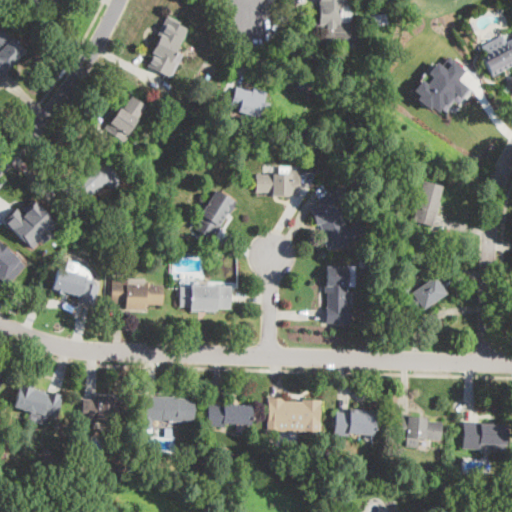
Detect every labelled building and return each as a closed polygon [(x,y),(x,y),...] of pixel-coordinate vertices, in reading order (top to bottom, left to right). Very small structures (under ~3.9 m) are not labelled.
[(54,0),(52,3),(50,2),(42,18),(25,9),(28,3),(23,0),(54,0)] [(345,0),(345,4),(348,4),(350,7),(352,13),(351,18),(349,22),(349,41),(320,41),(320,30),(311,30),(311,21),(318,21),(318,0),(345,0)] [(182,54),(171,78),(147,66),(153,54),(151,53),(159,35),(157,34),(167,15),(188,25),(176,51),(182,54)] [(7,70),(0,77),(0,30),(1,29),(25,52),(7,70)] [(511,38),(511,65),(491,76),(481,57),(485,55),(481,46),(502,35),(505,42),(511,38)] [(435,60),(410,92),(439,114),(450,99),(456,103),(469,88),(457,79),(464,70),(447,57),(441,65),(435,60)] [(379,87),(375,94),(367,89),(371,83),(379,87)] [(202,89),(198,96),(192,93),(196,86),(202,89)] [(251,91),(252,91),(253,87),(266,92),(259,116),(229,106),(236,86),(251,91)] [(128,134),(123,142),(104,129),(112,116),(127,95),(146,107),(128,134)] [(339,126),(332,119),(339,113),(345,120),(339,126)] [(122,179),(113,188),(110,190),(103,182),(67,215),(54,201),(102,157),(122,179)] [(402,161),(400,170),(390,167),(392,159),(402,161)] [(299,171),(299,183),(299,197),(272,196),(272,192),(255,192),(256,173),(286,174),(286,170),(299,171)] [(434,216),(432,226),(412,221),(422,181),(442,186),(434,216)] [(351,243),(328,251),(309,209),(320,205),(318,199),(328,195),(326,191),(344,185),(349,199),(337,204),(351,243)] [(215,239),(213,241),(197,231),(202,222),(197,219),(215,189),(236,202),(215,239)] [(2,219),(22,241),(24,240),(31,246),(39,239),(42,242),(52,232),(49,229),(55,224),(31,198),(20,208),(23,211),(21,213),(14,206),(2,219)] [(0,280),(6,285),(24,263),(0,244),(0,280)] [(86,268),(92,280),(91,284),(98,286),(93,304),(77,300),(78,297),(52,291),(57,268),(73,274),(75,268),(79,266),(86,268)] [(347,291),(347,307),(350,307),(350,323),(325,323),(325,319),(325,266),(355,266),(355,287),(347,287),(347,291)] [(127,281),(127,278),(145,278),(145,284),(163,285),(162,305),(144,304),(144,309),(124,308),(124,303),(111,302),(112,276),(121,276),(121,280),(127,281)] [(445,292),(446,293),(414,315),(398,291),(407,284),(412,292),(434,276),(445,292)] [(201,309),(180,309),(180,286),(190,286),(230,286),(230,309),(201,309)] [(385,296),(377,297),(377,290),(385,289),(385,296)] [(38,392),(49,395),(50,392),(62,396),(56,418),(14,407),(20,383),(33,386),(32,391),(38,392)] [(130,399),(128,432),(111,430),(112,422),(95,421),(95,424),(81,424),(83,398),(97,399),(97,395),(114,396),(114,398),(130,399)] [(193,421),(154,420),(154,428),(142,427),(143,396),(178,396),(178,398),(194,398),(193,421)] [(301,401),(302,401),(302,398),(321,399),(319,431),(267,429),(268,397),(284,397),(284,401),(301,401)] [(251,405),(250,425),(222,423),(222,427),(208,426),(210,404),(223,405),(223,403),(251,405)] [(363,414),(376,416),(373,436),(334,431),(337,413),(349,414),(350,412),(363,414)] [(442,421),(440,440),(426,439),(426,443),(418,442),(418,447),(406,446),(406,439),(397,438),(398,420),(399,414),(426,416),(426,420),(442,421)] [(506,424),(504,452),(492,451),(492,445),(480,444),(480,449),(462,448),(463,422),(506,424)] [(79,431),(78,444),(71,443),(73,431),(79,431)] [(84,471),(76,471),(75,453),(83,453),(84,471)] [(134,465),(133,474),(119,473),(119,464),(134,465)] [(453,494),(452,504),(445,504),(446,494),(453,494)]
